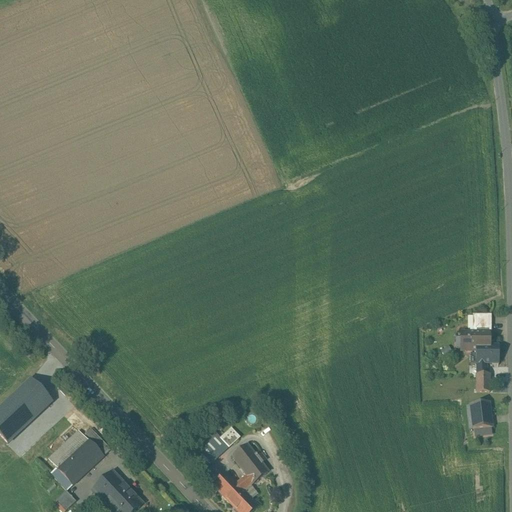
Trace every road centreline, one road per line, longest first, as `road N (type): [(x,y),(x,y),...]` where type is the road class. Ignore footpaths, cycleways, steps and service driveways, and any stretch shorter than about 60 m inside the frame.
road 1 (tertiary): [(208,511),(0,291)]
road 2 (unclassified): [(491,19),(511,228)]
